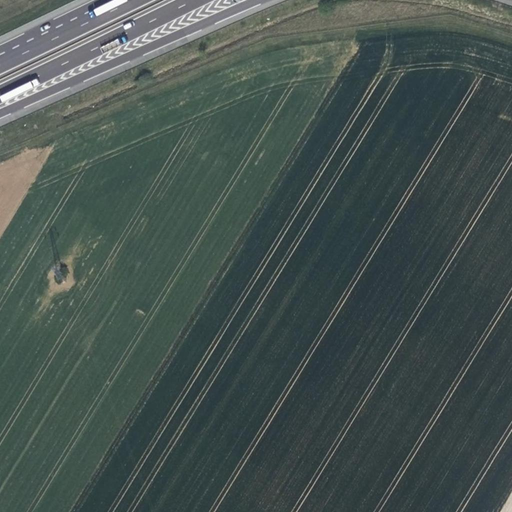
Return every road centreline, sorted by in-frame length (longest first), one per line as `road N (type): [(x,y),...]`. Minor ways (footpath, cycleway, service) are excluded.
road 1 (motorway): [(0,116),(265,0)]
road 2 (motorway): [(0,92),(188,0)]
road 3 (motorway): [(130,0),(0,64)]
